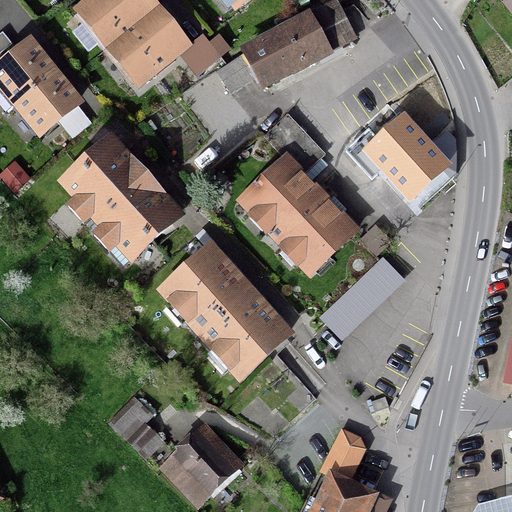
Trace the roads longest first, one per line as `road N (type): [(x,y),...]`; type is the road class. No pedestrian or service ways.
road 1 (residential): [(427,485),(375,436),(297,323),(115,130),(7,0)]
road 2 (secondary): [(446,408),(488,175),(488,124),(433,17)]
